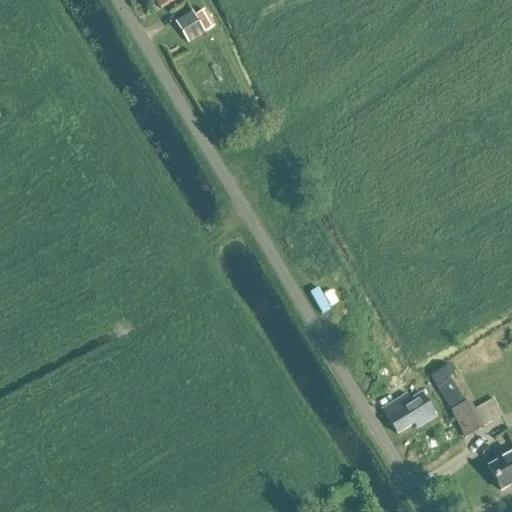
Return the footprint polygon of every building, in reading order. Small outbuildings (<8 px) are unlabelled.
[(153,0),(161,11),(177,0),(153,0)] [(205,7),(173,19),(181,41),(213,30),(205,7)] [(448,367),(430,378),(450,410),(463,402),(450,381),(454,378),(448,367)] [(399,402),(382,412),(396,435),(413,425),(416,429),(434,418),(420,396),(403,407),(399,402)] [(499,464),(488,470),(500,493),(511,487),(511,489),(511,453),(497,461),(499,464)]
